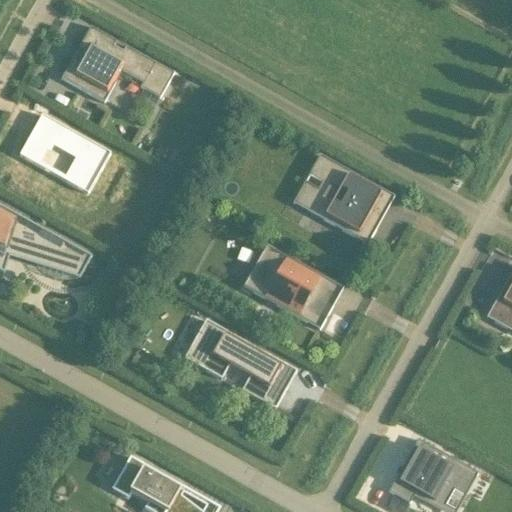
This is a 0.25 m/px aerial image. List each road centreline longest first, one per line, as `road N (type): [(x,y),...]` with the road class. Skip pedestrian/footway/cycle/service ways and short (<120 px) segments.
road 1 (residential): [(90,0),(486,217)]
road 2 (residential): [(0,337),(309,511)]
road 3 (residential): [(486,217),(321,511)]
